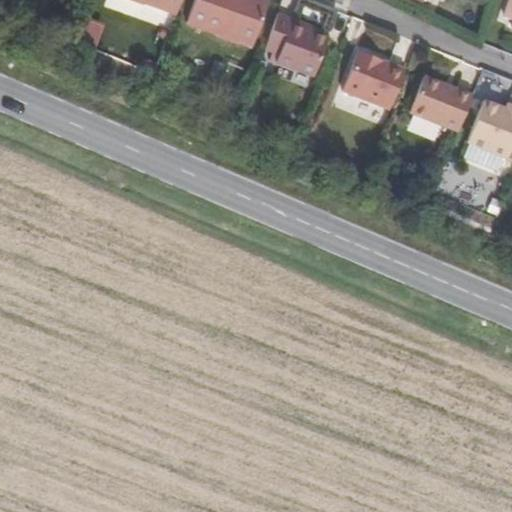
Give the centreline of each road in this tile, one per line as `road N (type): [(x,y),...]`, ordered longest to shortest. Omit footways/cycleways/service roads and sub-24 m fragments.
road 1 (secondary): [(0,91),(511,309)]
road 2 (residential): [(352,0),(511,65)]
